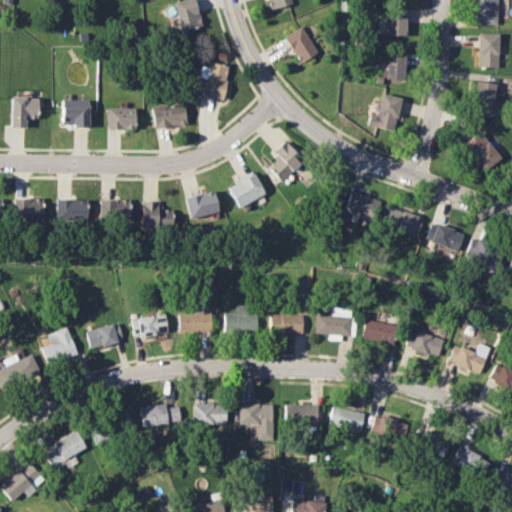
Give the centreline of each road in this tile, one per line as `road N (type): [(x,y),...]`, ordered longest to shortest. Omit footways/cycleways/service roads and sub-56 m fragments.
road 1 (residential): [(0,438),(105,382),(254,367),(398,379),(511,435)]
road 2 (residential): [(0,163),(181,162),(233,137),(278,98)]
road 3 (residential): [(278,98),(349,151),(511,216)]
road 4 (residential): [(422,179),(441,74),(441,0)]
